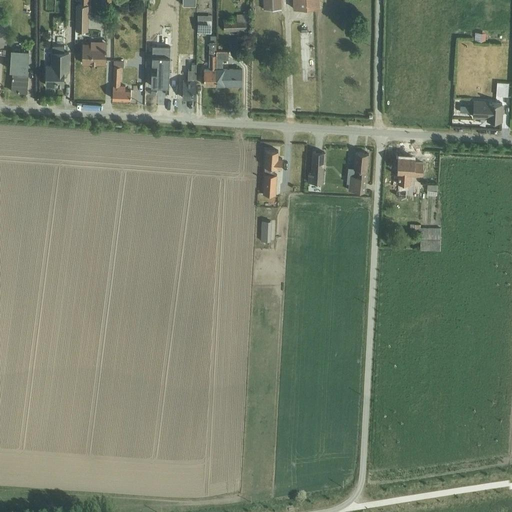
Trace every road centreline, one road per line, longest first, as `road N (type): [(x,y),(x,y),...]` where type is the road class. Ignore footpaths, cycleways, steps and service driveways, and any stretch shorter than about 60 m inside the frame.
road 1 (unclassified): [(378,132),(359,484),(341,509)]
road 2 (unclassified): [(0,106),(378,132)]
road 3 (unclassified): [(511,483),(341,509)]
road 4 (unclassified): [(378,132),(511,140)]
